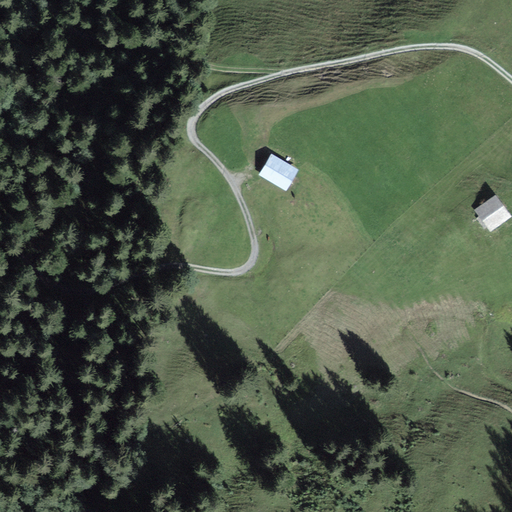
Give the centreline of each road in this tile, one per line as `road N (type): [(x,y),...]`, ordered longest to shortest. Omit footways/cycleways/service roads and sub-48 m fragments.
road 1 (track): [(511,80),(471,50),(410,47),(284,73),(214,98),(193,118),(192,138),(222,167),(245,209),(255,248),(244,269),(151,269),(91,293),(59,294),(0,254)]
road 2 (track): [(48,0),(63,25),(90,44),(284,73)]
